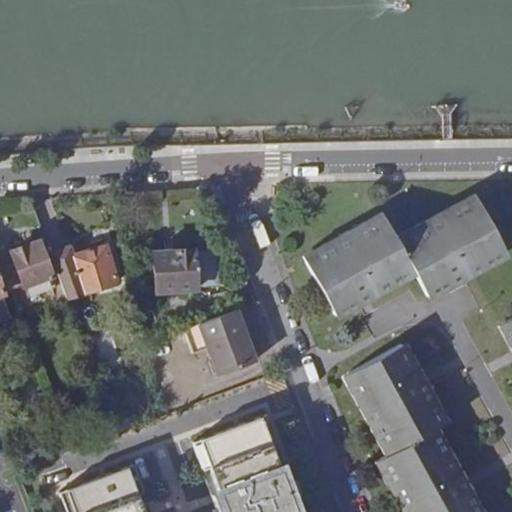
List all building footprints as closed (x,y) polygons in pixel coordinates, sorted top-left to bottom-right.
[(386,216),(307,259),(334,312),(414,269),(428,294),(463,274),(504,252),(476,199),(399,240),(386,216)] [(49,253),(43,238),(37,241),(51,276),(57,273),(49,253)] [(9,251),(13,264),(21,287),(51,276),(37,241),(36,241),(9,251)] [(69,247),(49,253),(57,273),(66,299),(117,283),(105,247),(73,256),(69,247)] [(192,251),(152,253),(154,293),(195,291),(194,288),(224,286),(222,250),(192,251)] [(4,268),(0,258),(0,295),(12,291),(4,268)] [(13,264),(4,268),(12,291),(21,287),(13,264)] [(236,309),(199,324),(218,375),(256,362),(236,309)] [(348,371),(371,414),(428,393),(423,385),(422,381),(419,376),(400,343),(348,371)] [(428,393),(371,414),(390,450),(379,456),(409,511),(479,511),(467,489),(465,485),(462,480),(433,426),(444,421),(428,393)] [(97,410),(107,439),(118,435),(114,424),(106,406),(97,410)] [(299,511),(262,413),(186,442),(209,500),(213,511),(299,511)] [(118,435),(140,427),(136,416),(114,424),(118,435)] [(23,457),(28,469),(73,451),(69,440),(23,457)] [(51,494),(57,511),(143,511),(143,510),(126,465),(51,494)]
